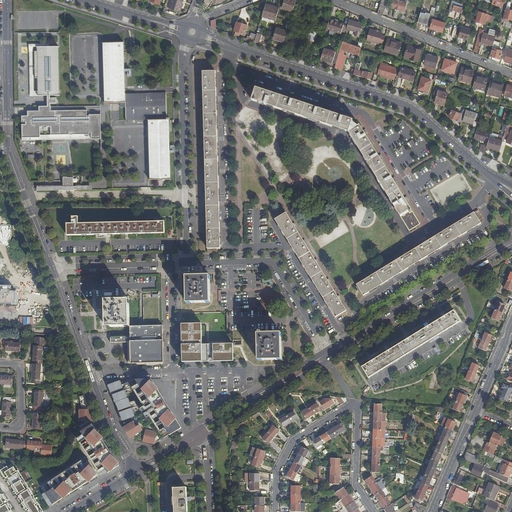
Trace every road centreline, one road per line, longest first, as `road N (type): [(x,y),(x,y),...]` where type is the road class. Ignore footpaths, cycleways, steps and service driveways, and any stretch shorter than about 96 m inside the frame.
road 1 (secondary): [(511,189),(403,104),(200,36)]
road 2 (residential): [(373,511),(355,485),(352,403),(293,442),(276,474),(276,511)]
road 3 (residential): [(186,263),(186,39)]
road 4 (tertiary): [(511,241),(330,353)]
road 5 (unclassified): [(186,263),(275,263),(330,353)]
road 6 (residential): [(511,74),(333,0)]
road 7 (residential): [(90,376),(173,371),(170,264)]
road 8 (tertiary): [(330,353),(197,434)]
road 9 (residential): [(6,0),(8,152)]
road 10 (residential): [(52,269),(8,152)]
